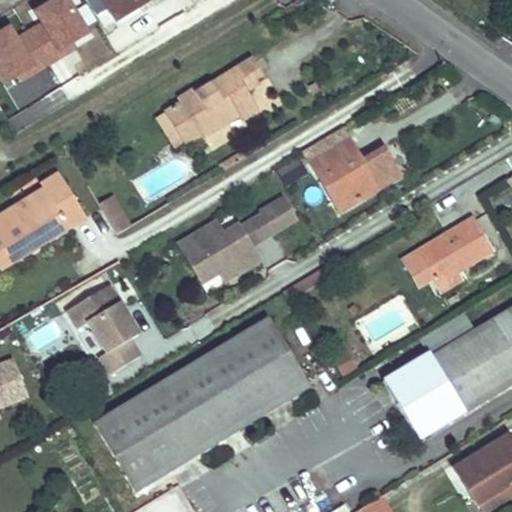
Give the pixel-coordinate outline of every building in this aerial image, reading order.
[(116,23),(153,0),(82,0),(74,5),(83,21),(107,6),(116,23)] [(7,27),(0,31),(0,90),(1,92),(35,70),(7,27)] [(242,121),(258,111),(247,92),(258,86),(255,81),(263,76),(252,59),(196,93),(194,90),(178,99),(180,104),(163,114),(164,115),(182,143),(183,144),(205,131),(208,136),(240,116),(242,121)] [(182,143),(164,115),(163,114),(156,118),(174,149),(183,144),(182,143)] [(360,158),(351,141),(346,144),(356,160),(360,158)] [(364,164),(360,158),(356,160),(346,144),(312,165),(341,213),(379,190),(364,164)] [(364,164),(379,190),(400,177),(385,151),(364,164)] [(226,170),(246,158),(245,157),(242,153),(221,166),(221,167),(224,172),(226,170)] [(282,188),(305,177),(297,161),(274,171),(282,188)] [(0,270),(85,219),(59,175),(41,185),(44,191),(0,217),(0,270)] [(99,206),(117,236),(131,228),(113,198),(99,206)] [(287,202),(263,216),(274,234),(298,219),(287,202)] [(263,216),(242,229),(252,247),(274,234),(263,216)] [(493,251),(472,217),(415,251),(401,260),(416,287),(429,280),(438,295),(462,281),(455,269),(460,265),(463,269),(493,251)] [(212,226),(180,245),(203,284),(220,273),(234,265),(240,275),(261,262),(252,247),(242,229),(240,227),(220,239),(212,226)] [(234,265),(220,273),(226,283),(240,275),(234,265)] [(110,286),(67,311),(78,329),(88,323),(106,354),(99,357),(109,375),(140,357),(130,341),(139,336),(110,286)] [(464,415),(511,385),(511,311),(474,334),(431,359),(428,354),(383,381),(419,441),(464,415)] [(462,314),(419,340),(428,354),(431,359),(474,334),(462,314)] [(136,492),(308,389),(268,320),(95,425),(136,492)] [(511,444),(508,437),(454,470),(475,504),(509,483),(510,484),(511,486),(511,444)] [(481,511),(511,493),(511,486),(510,484),(509,483),(475,504),(480,511),(481,511)]
